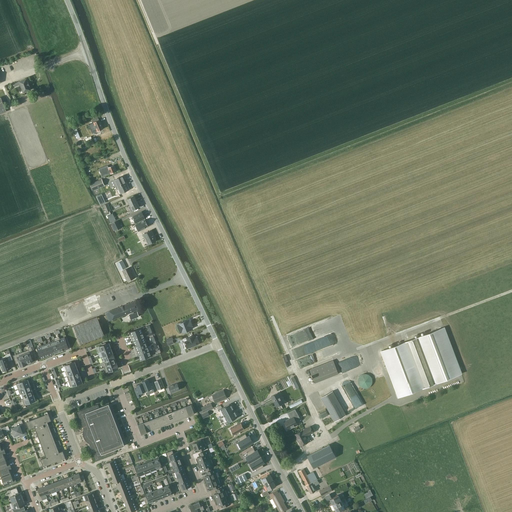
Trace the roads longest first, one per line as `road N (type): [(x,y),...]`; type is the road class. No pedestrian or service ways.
road 1 (residential): [(217,344),(121,151),(66,0)]
road 2 (residential): [(302,511),(217,344)]
